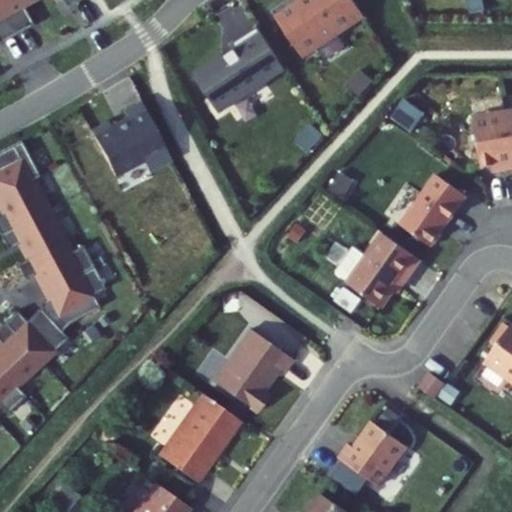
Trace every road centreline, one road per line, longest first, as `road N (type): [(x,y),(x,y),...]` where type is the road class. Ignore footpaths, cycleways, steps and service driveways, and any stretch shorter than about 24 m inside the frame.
road 1 (residential): [(244,511),(350,365),(408,358),(477,263),(511,260)]
road 2 (residential): [(0,124),(149,43),(188,0)]
